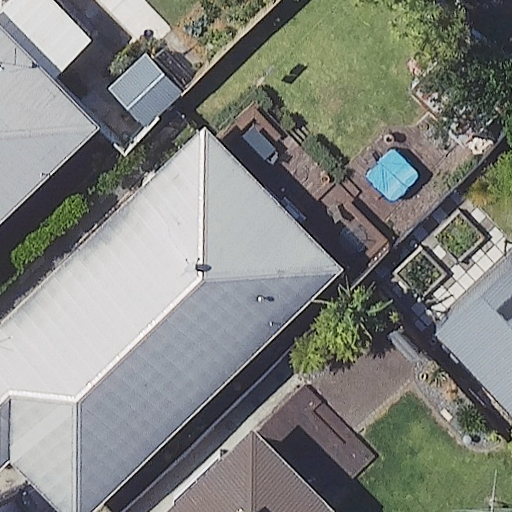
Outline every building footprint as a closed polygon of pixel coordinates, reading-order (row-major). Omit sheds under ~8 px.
[(0,208),(94,116),(0,19),(0,208)] [(511,108),(511,103),(478,47),(421,81),(457,142),(511,108)] [(83,511),(338,257),(198,117),(0,314),(0,451),(5,446),(71,511),(83,511)] [(511,253),(436,319),(511,407),(511,253)] [(333,511),(252,430),(169,511),(333,511)]
